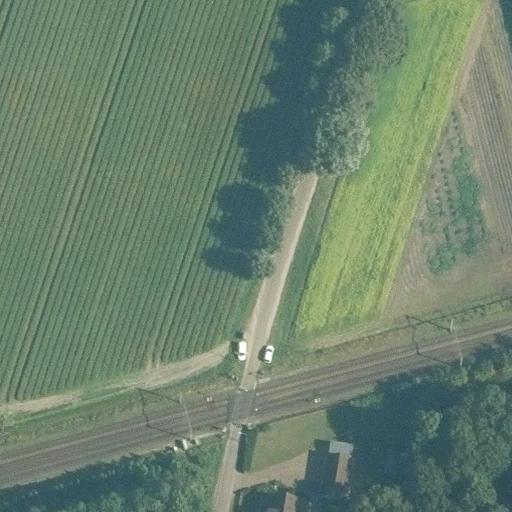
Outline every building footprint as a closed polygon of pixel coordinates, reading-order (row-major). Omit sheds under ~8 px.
[(395,477),(399,455),(385,453),(382,475),(395,477)] [(351,464),(346,464),(326,461),(321,498),(345,502),(351,464)] [(296,503),(314,504),(315,485),(297,484),(296,503)] [(511,511),(511,488),(501,491),(505,511),(511,511)] [(412,511),(414,505),(388,501),(386,511),(412,511)] [(306,511),(307,508),(263,502),(261,511),(306,511)]
